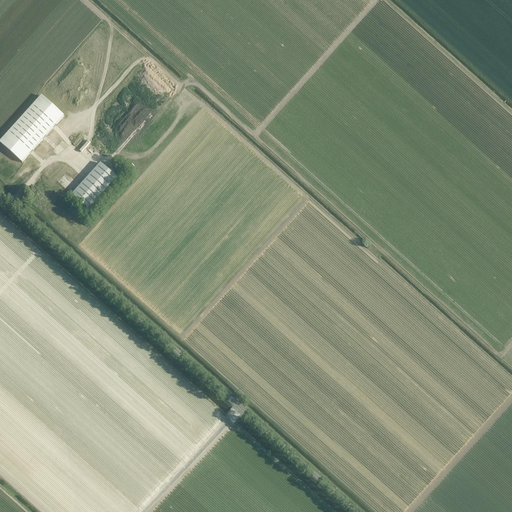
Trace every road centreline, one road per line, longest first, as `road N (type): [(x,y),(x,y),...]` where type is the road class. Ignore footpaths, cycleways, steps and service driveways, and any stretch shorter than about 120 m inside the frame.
road 1 (tertiary): [(356,511),(0,192)]
road 2 (track): [(143,511),(240,408)]
